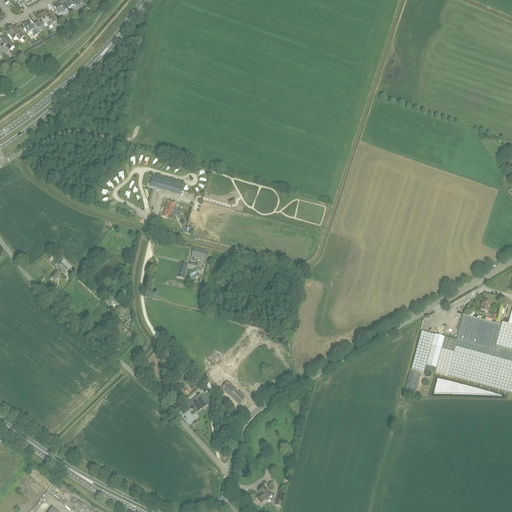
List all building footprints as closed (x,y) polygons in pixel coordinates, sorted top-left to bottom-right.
[(76,6),(81,3),(80,1),(79,0),(64,0),(69,9),(72,7),(73,9),(76,7),(76,6)] [(61,13),(67,9),(64,4),(61,6),(60,3),(54,6),(58,14),(59,16),(62,14),(61,13)] [(47,11),(41,14),(46,23),(47,23),(49,27),(52,25),(51,24),(57,21),(53,15),(50,17),(47,11)] [(36,18),(37,21),(34,23),(38,32),(45,28),(43,25),(46,23),(41,14),(36,18)] [(34,36),(39,33),(35,26),(32,27),(29,21),(23,25),(28,34),(32,32),(34,36)] [(25,36),(20,31),(16,26),(13,28),(12,26),(9,29),(6,32),(13,40),(16,37),(20,41),(25,36)] [(0,47),(6,53),(14,45),(5,37),(3,39),(0,36),(0,47)] [(180,195),(183,185),(159,178),(153,176),(151,186),(154,188),(180,195)] [(172,219),(177,205),(167,202),(163,216),(172,219)] [(193,248),(191,261),(195,262),(196,258),(207,261),(209,252),(193,248)] [(76,270),(66,261),(65,262),(63,260),(58,266),(66,272),(68,270),(70,272),(68,274),(71,276),(76,270)] [(185,279),(188,265),(180,263),(177,277),(185,279)] [(54,282),(60,275),(56,272),(50,278),(54,282)] [(491,302),(483,300),(481,310),(488,312),(491,302)] [(500,324),(463,315),(456,341),(493,350),(500,324)] [(511,324),(508,324),(502,322),(494,351),(444,338),(443,344),(441,349),(436,368),(435,373),(440,374),(511,393),(511,324)] [(421,331),(411,369),(423,372),(430,346),(431,346),(440,349),(443,337),(421,331)] [(426,366),(436,368),(441,349),(440,349),(431,346),(426,366)] [(239,405),(245,398),(236,389),(227,382),(221,389),(229,396),(239,405)] [(199,402),(197,398),(190,403),(192,406),(194,404),(196,407),(194,408),(196,412),(203,408),(199,402)] [(209,404),(206,398),(199,402),(203,408),(209,404)] [(190,410),(187,406),(180,411),(184,416),(190,410)] [(233,408),(227,415),(233,420),(239,412),(233,408)] [(53,491),(57,486),(50,480),(49,482),(54,486),(51,490),(53,491)] [(258,491),(260,494),(256,498),(261,503),(265,499),(267,501),(272,495),(264,486),(258,491)] [(279,492),(275,505),(280,506),(284,493),(279,492)]
